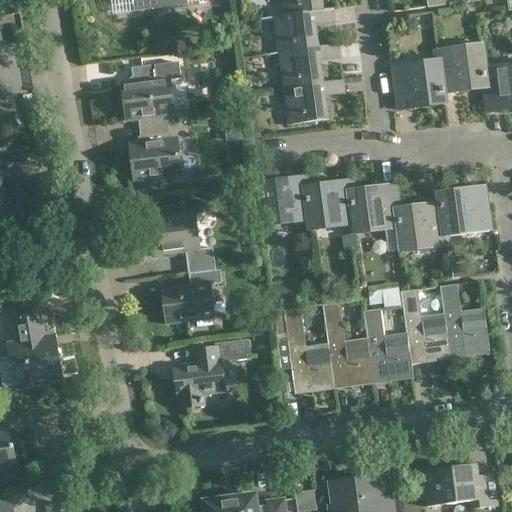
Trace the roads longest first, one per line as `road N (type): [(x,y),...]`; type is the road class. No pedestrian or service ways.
road 1 (residential): [(111,386),(48,0)]
road 2 (residential): [(129,464),(511,416)]
road 3 (residential): [(111,386),(65,399),(51,417),(65,461),(87,469),(129,464)]
road 4 (residential): [(382,144),(373,0)]
road 5 (residential): [(499,167),(497,142),(382,144)]
